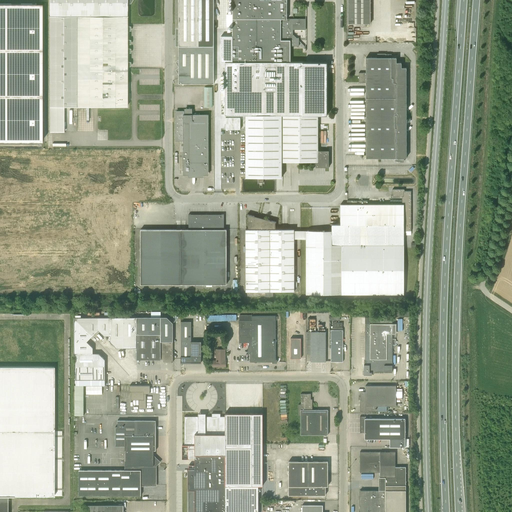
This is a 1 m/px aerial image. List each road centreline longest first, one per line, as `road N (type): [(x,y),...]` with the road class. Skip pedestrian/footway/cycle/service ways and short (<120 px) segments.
road 1 (unclassified): [(339,0),(337,193),(181,199),(168,185),(168,0)]
road 2 (trunk): [(459,511),(455,322),(476,0)]
road 3 (trunk): [(463,0),(445,251),(446,511)]
road 4 (unclassified): [(428,511),(425,337),(445,0)]
road 5 (unclassified): [(343,511),(343,390),(331,377),(177,379),(172,511)]
road 6 (unclassified): [(511,310),(483,288),(511,179)]
